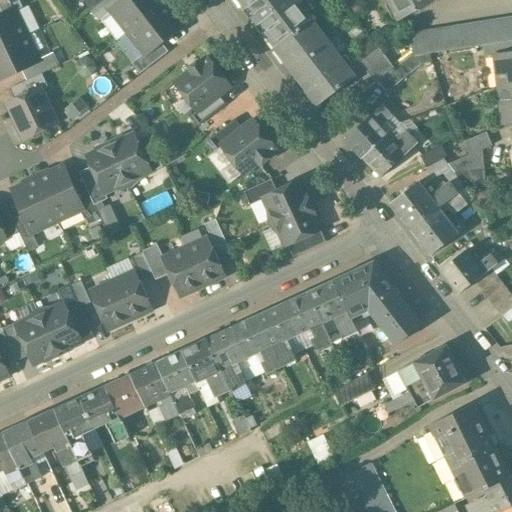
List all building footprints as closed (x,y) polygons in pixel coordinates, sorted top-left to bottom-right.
[(124,0),(111,10),(128,32),(164,5),(160,0),(124,0)] [(313,21),(297,0),(244,0),(247,4),(246,5),(269,35),(270,34),(279,46),(276,48),(276,49),(311,22),(313,21)] [(390,0),(400,19),(435,0),(432,0),(431,1),(430,0),(390,0)] [(164,5),(128,32),(145,53),(145,54),(162,42),(183,25),(172,11),(170,12),(164,5)] [(15,10),(0,17),(0,48),(27,35),(15,10)] [(511,18),(493,22),(497,43),(511,40),(511,18)] [(354,77),(311,22),(276,49),(277,50),(278,49),(287,61),(286,62),(309,91),(310,90),(319,102),(318,103),(319,104),(354,77)] [(493,22),(411,35),(413,54),(414,56),(430,54),(483,45),(497,43),(493,22)] [(27,35),(0,48),(0,79),(21,69),(39,61),(39,60),(27,35)] [(511,40),(497,43),(483,45),(485,58),(497,56),(496,54),(511,52),(511,40)] [(162,42),(145,54),(145,53),(132,63),(140,74),(169,51),(162,42)] [(380,48),(361,63),(376,83),(378,82),(394,68),(380,48)] [(511,52),(496,54),(497,56),(500,88),(505,87),(511,85),(511,52)] [(53,53),(39,60),(39,61),(21,69),(27,80),(42,73),(59,65),(53,53)] [(394,68),(378,82),(387,93),(421,65),(431,62),(430,54),(414,56),(413,54),(394,68)] [(199,61),(189,69),(191,71),(176,83),(197,111),(198,111),(221,94),(230,87),(207,58),(201,63),(199,61)] [(27,80),(10,88),(15,101),(40,89),(41,90),(48,86),(42,73),(27,80)] [(15,101),(8,104),(25,138),(30,136),(35,138),(40,135),(42,130),(57,123),(41,90),(40,89),(15,101)] [(221,94),(198,111),(197,111),(192,115),(199,126),(228,103),(221,94)] [(383,105),(346,139),(364,158),(394,130),(387,122),(394,115),(383,105)] [(237,118),(208,140),(216,150),(222,146),(221,145),(244,127),(237,118)] [(276,149),(253,120),(244,127),(221,145),(222,146),(244,174),(259,162),(261,164),(271,156),(269,154),(276,149)] [(394,130),(364,158),(381,177),(418,143),(407,131),(401,137),(394,130)] [(485,133),(464,143),(470,156),(480,152),(480,151),(492,146),(485,133)] [(134,134),(110,145),(128,183),(152,172),(137,139),(134,134)] [(163,167),(148,134),(137,139),(152,172),(163,167)] [(110,145),(87,156),(92,167),(105,194),(106,193),(128,183),(110,145)] [(442,147),(421,157),(426,167),(447,157),(442,147)] [(470,156),(448,164),(453,171),(455,173),(482,170),(480,152),(470,156)] [(445,159),(427,168),(433,181),(453,171),(448,164),(445,159)] [(75,191),(63,166),(47,174),(48,176),(39,180),(58,221),(82,209),(83,209),(75,191)] [(105,194),(92,167),(79,172),(86,186),(94,205),(108,199),(106,193),(105,194)] [(482,170),(455,173),(467,188),(483,186),(482,170)] [(272,179),(245,191),(251,205),(264,199),(263,198),(278,192),(272,179)] [(39,180),(30,184),(29,182),(13,190),(24,214),(32,233),(58,221),(39,180)] [(278,192),(263,198),(264,199),(274,222),(313,204),(302,181),(278,192)] [(419,183),(391,204),(403,221),(404,220),(412,230),(460,193),(451,182),(437,193),(439,195),(433,200),(419,183)] [(510,184),(493,185),(495,203),(511,201),(510,184)] [(86,186),(75,191),(83,209),(82,209),(89,224),(101,219),(94,205),(86,186)] [(460,193),(412,230),(420,240),(419,241),(431,257),(443,248),(439,242),(455,230),(444,215),(450,210),(454,215),(468,205),(460,193)] [(101,207),(107,223),(120,218),(114,202),(101,207)] [(313,204),(274,222),(285,245),(288,244),(321,229),(324,228),(313,204)] [(32,233),(24,214),(13,219),(14,222),(19,233),(28,252),(39,247),(32,233)] [(229,248),(216,219),(205,224),(218,253),(229,248)] [(14,222),(1,228),(7,239),(19,233),(14,222)] [(321,229),(288,244),(294,257),(326,242),(321,229)] [(207,238),(186,248),(203,286),(225,276),(207,238)] [(158,244),(143,251),(143,252),(153,274),(156,280),(171,273),(164,258),(158,244)] [(164,258),(171,273),(181,296),(203,286),(186,248),(164,258)] [(467,251),(442,271),(458,293),(475,280),(491,267),(498,262),(492,254),(478,265),(467,251)] [(153,274),(143,252),(133,257),(142,279),(153,274)] [(374,261),(332,280),(347,313),(350,319),(368,311),(395,347),(423,325),(374,261)] [(511,309),(511,294),(491,267),(475,280),(502,317),(511,309)] [(135,272),(113,282),(130,319),(152,309),(135,272)] [(82,280),(71,285),(78,300),(81,307),(91,302),(82,280)] [(332,280),(319,286),(319,287),(308,292),(323,324),(335,318),(347,313),(332,280)] [(113,282),(91,292),(108,329),(130,319),(113,282)] [(308,292),(300,296),(299,295),(282,303),(298,336),(313,329),(323,324),(308,292)] [(78,300),(65,306),(80,339),(93,333),(81,307),(78,300)] [(282,303),(265,311),(266,312),(257,316),(272,348),(284,342),(298,336),(282,303)] [(65,306),(64,304),(40,315),(58,353),(81,342),(80,339),(65,306)] [(347,313),(335,318),(344,338),(357,332),(350,319),(347,313)] [(58,353),(40,315),(16,325),(34,364),(58,353)] [(272,348),(257,316),(249,320),(249,319),(232,327),(247,359),(263,352),(272,348)] [(28,356),(13,324),(2,328),(4,331),(17,361),(28,356)] [(323,324),(313,329),(317,338),(314,340),(318,349),(332,343),(323,324)] [(232,327),(215,334),(215,335),(207,339),(222,371),(232,366),(247,359),(232,327)] [(17,361),(4,331),(0,333),(0,356),(6,370),(19,364),(17,361)] [(207,339),(199,343),(198,342),(181,350),(197,382),(208,377),(222,371),(207,339)] [(288,351),(284,342),(272,348),(281,366),(297,359),(292,349),(288,351)] [(446,346),(399,371),(384,379),(395,399),(410,391),(418,407),(465,383),(446,346)] [(281,366),(272,348),(263,352),(267,361),(264,362),(268,372),(281,366)] [(181,350),(164,358),(164,359),(156,363),(171,394),(182,389),(197,382),(181,350)] [(0,356),(0,379),(9,376),(6,370),(0,356)] [(156,363),(148,367),(147,366),(130,374),(145,406),(161,399),(171,394),(156,363)] [(241,373),(236,375),(232,366),(222,371),(231,390),(246,383),(241,373)] [(222,371),(208,377),(217,396),(231,390),(222,371)] [(130,374),(112,382),(113,383),(105,386),(120,418),(131,413),(145,406),(130,374)] [(366,374),(333,391),(341,405),(374,388),(366,374)] [(105,386),(95,391),(95,390),(79,397),(94,430),(107,424),(120,418),(105,386)] [(186,399),(182,389),(171,394),(180,413),(194,407),(190,397),(186,399)] [(171,394),(161,399),(165,408),(162,410),(167,419),(180,413),(171,394)] [(79,397),(64,404),(64,405),(54,410),(68,442),(83,435),(94,430),(79,397)] [(475,403),(430,425),(433,431),(425,435),(438,461),(446,457),(467,499),(486,489),(511,477),(475,403)] [(54,410),(46,414),(45,413),(28,421),(43,454),(56,447),(68,442),(54,410)] [(131,413),(120,418),(129,437),(144,430),(140,420),(135,422),(131,413)] [(120,418),(107,424),(116,443),(129,437),(120,418)] [(28,421),(10,429),(11,430),(3,434),(18,465),(32,459),(43,454),(28,421)] [(309,438),(318,460),(335,454),(326,432),(309,438)] [(3,434),(0,434),(0,473),(5,471),(18,465),(3,434)] [(83,435),(68,442),(77,461),(92,454),(83,435)] [(68,442),(56,447),(70,478),(83,472),(77,461),(68,442)] [(32,459),(18,465),(26,484),(41,477),(32,459)] [(395,511),(371,463),(349,473),(368,511),(395,511)] [(18,465),(5,471),(14,490),(26,484),(18,465)] [(511,476),(511,477),(486,489),(488,495),(467,505),(469,511),(491,511),(495,510),(496,511),(499,511),(511,505),(511,476)]
